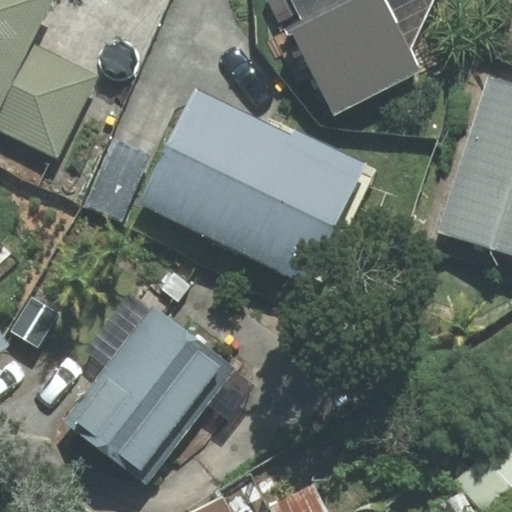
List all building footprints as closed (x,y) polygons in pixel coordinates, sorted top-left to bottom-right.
[(0,0),(0,110),(33,44),(54,0),(0,0)] [(296,30),(337,109),(418,68),(410,53),(433,0),(296,0),(309,23),(296,30)] [(98,76),(33,44),(0,110),(0,129),(58,157),(98,76)] [(511,83),(493,77),(443,232),(511,253),(511,83)] [(370,177),(196,94),(144,202),(318,285),(370,177)] [(122,221),(149,155),(112,140),(85,205),(122,221)] [(235,369),(155,307),(150,313),(129,297),(86,352),(108,368),(67,421),(147,482),(235,369)] [(11,331),(38,347),(58,314),(31,298),(11,331)] [(511,511),(511,433),(457,489),(479,511),(511,511)] [(226,511),(220,501),(198,511),(226,511)]
